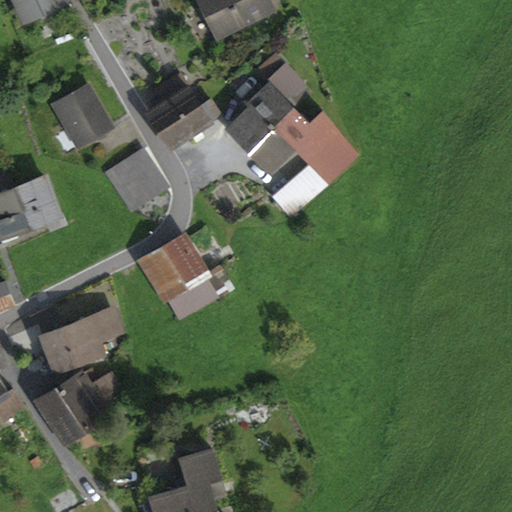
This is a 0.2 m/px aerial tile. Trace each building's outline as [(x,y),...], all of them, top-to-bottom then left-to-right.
[(20,0),(17,2),(24,19),(65,0),(20,0)] [(202,0),(219,34),(271,8),(268,2),(272,0),(202,0)] [(276,54),(260,69),(271,81),(295,107),(309,94),(276,54)] [(203,135),(199,129),(220,115),(210,99),(201,105),(181,74),(155,90),(163,102),(149,111),(172,147),(192,134),(196,140),(203,135)] [(250,112),(235,126),(254,145),(295,107),(271,81),(248,102),(254,108),(250,112)] [(79,145),(96,136),(99,141),(106,136),(104,131),(112,127),(88,85),(55,104),(79,145)] [(250,112),(254,108),(248,102),(244,106),(250,112)] [(254,145),(272,164),(296,142),(314,127),(311,124),(295,107),(254,145)] [(313,161),(331,181),(358,155),(325,111),(311,124),(314,127),(296,142),(313,161)] [(131,211),(166,188),(143,153),(108,176),(131,211)] [(313,161),(274,194),(292,215),(331,181),(313,161)] [(17,236),(14,230),(35,223),(22,186),(14,189),(8,172),(0,174),(0,235),(2,242),(17,236)] [(59,214),(46,178),(22,186),(35,223),(52,217),(56,228),(66,224),(62,213),(59,214)] [(169,297),(206,277),(182,239),(145,259),(169,297)] [(212,264),(223,285),(236,278),(224,257),(212,264)] [(169,297),(181,316),(218,296),(206,277),(169,297)] [(0,309),(15,304),(6,281),(0,283),(0,309)] [(100,340),(120,332),(112,310),(91,317),(100,340)] [(79,362),(105,351),(100,340),(91,317),(66,326),(79,362)] [(46,364),(49,373),(79,362),(66,326),(42,335),(52,361),(46,364)] [(75,377),(39,400),(52,420),(96,392),(93,387),(100,382),(90,367),(83,372),(80,368),(72,373),(75,377)] [(123,393),(112,375),(100,382),(93,387),(96,392),(105,404),(123,393)] [(12,386),(7,389),(0,378),(0,422),(25,407),(12,386)] [(65,440),(109,412),(105,404),(96,392),(52,420),(65,440)] [(92,429),(76,438),(82,449),(98,440),(92,429)] [(208,482),(212,496),(225,492),(212,448),(182,458),(188,479),(191,487),(208,482)] [(167,494),(191,487),(188,479),(165,486),(167,494)] [(156,497),(160,511),(208,511),(216,510),(212,496),(208,482),(191,487),(167,494),(156,497)]
